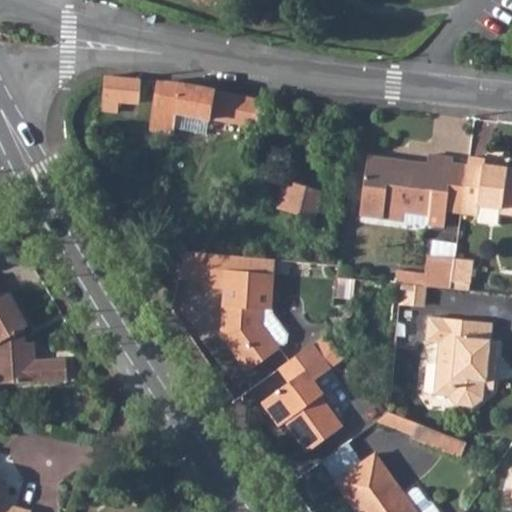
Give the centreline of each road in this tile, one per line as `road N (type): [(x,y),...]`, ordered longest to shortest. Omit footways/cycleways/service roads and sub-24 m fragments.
road 1 (tertiary): [(251,511),(131,335),(0,106)]
road 2 (residential): [(511,96),(163,52)]
road 3 (residential): [(163,52),(5,0)]
road 4 (residential): [(0,71),(163,52)]
